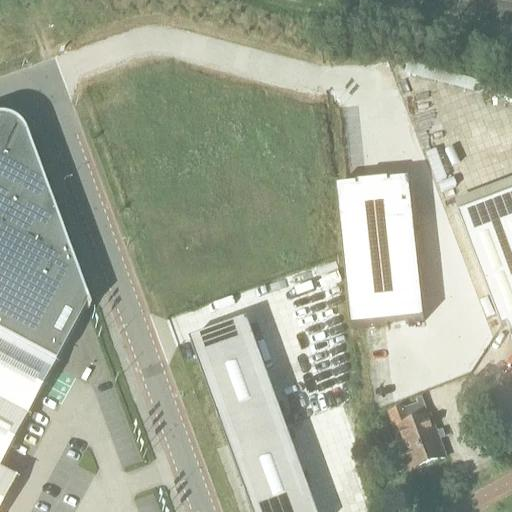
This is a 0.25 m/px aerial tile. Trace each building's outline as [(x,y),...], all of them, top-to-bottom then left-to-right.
[(129,65),(91,79),(100,102),(137,88),(129,65)] [(312,97),(270,87),(274,125),(314,121),(312,97)] [(137,88),(100,102),(107,120),(144,106),(137,88)] [(144,106),(107,120),(114,139),(151,125),(144,106)] [(314,121),(274,125),(277,145),(316,141),(314,121)] [(0,468),(86,308),(24,140),(23,137),(21,134),(18,131),(16,129),(13,127),(10,125),(7,124),(4,123),(0,122),(0,468)] [(151,125),(114,139),(121,158),(158,144),(151,125)] [(316,141),(277,145),(279,165),(318,161),(316,141)] [(158,144),(121,158),(128,177),(165,163),(158,144)] [(318,161),(279,165),(281,185),(321,181),(318,161)] [(165,163),(128,177),(135,195),(172,182),(165,163)] [(321,181),(281,185),(283,205),(323,200),(321,181)] [(172,182),(135,195),(142,215),(179,201),(172,182)] [(356,189),(336,191),(351,332),(424,324),(409,183),(389,186),(389,185),(356,188),(356,189)] [(511,196),(459,217),(467,239),(484,284),(501,330),(507,328),(511,338),(511,341),(511,196)] [(323,200),(283,205),(285,225),(325,220),(323,200)] [(325,220),(285,225),(287,244),(327,240),(325,220)] [(188,225),(151,239),(158,258),(195,245),(188,225)] [(226,242),(234,239),(231,230),(223,233),(226,242)] [(327,240),(287,244),(290,274),(329,260),(327,240)] [(195,245),(158,258),(165,277),(202,263),(195,245)] [(202,263),(165,277),(172,296),(209,282),(202,263)] [(209,282),(172,296),(179,315),(216,301),(209,282)] [(247,323),(190,343),(227,447),(285,426),(247,323)] [(418,406),(388,417),(401,451),(383,458),(390,477),(409,470),(409,472),(445,459),(439,442),(446,440),(443,433),(437,436),(430,418),(429,418),(421,400),(416,402),(418,406)] [(315,511),(285,426),(227,447),(250,511),(315,511)]
